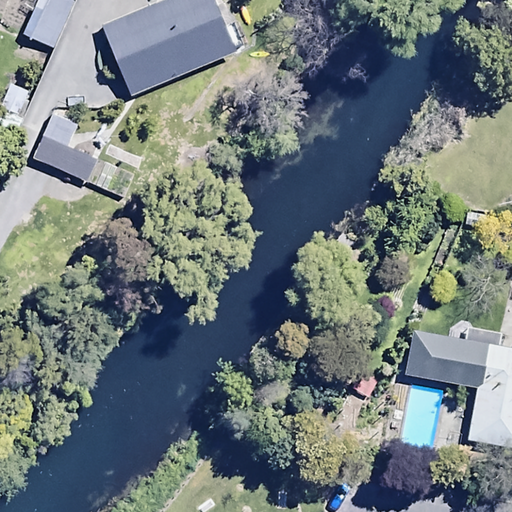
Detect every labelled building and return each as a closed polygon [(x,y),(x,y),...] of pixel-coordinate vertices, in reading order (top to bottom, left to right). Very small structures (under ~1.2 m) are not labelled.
[(72,0),(71,0),(34,0),(20,33),(50,47),(72,0)] [(236,46),(216,0),(159,0),(101,25),(129,92),(236,46)] [(25,90),(6,83),(0,99),(0,108),(16,114),(25,90)] [(74,123),(52,113),(33,157),(84,180),(93,160),(64,147),(74,123)] [(493,217),(447,207),(444,220),(490,230),(493,217)] [(511,345),(497,343),(499,333),(466,326),(454,381),(473,385),(463,435),(511,445),(511,345)]
